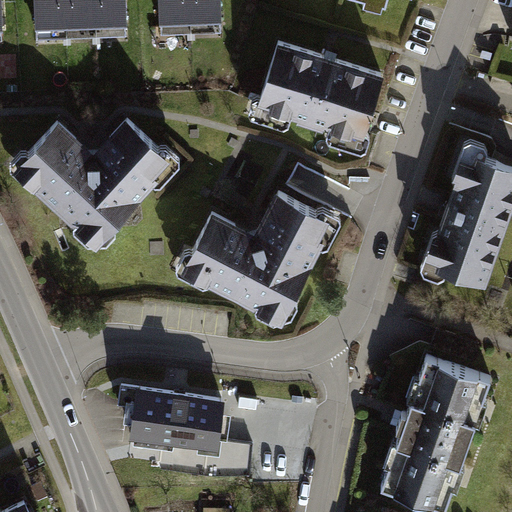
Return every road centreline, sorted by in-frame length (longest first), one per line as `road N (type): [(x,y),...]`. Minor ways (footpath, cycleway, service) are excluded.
road 1 (residential): [(328,341),(359,307),(469,0)]
road 2 (residential): [(328,341),(281,357),(111,341),(41,365)]
road 3 (residential): [(319,511),(342,383),(328,341)]
road 4 (tertiary): [(101,511),(41,365)]
